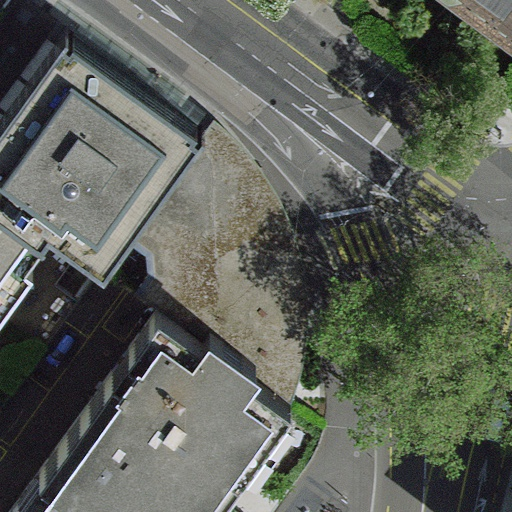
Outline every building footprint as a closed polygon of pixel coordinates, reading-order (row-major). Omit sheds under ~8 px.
[(0,0),(0,14),(10,0),(0,0)] [(511,0),(490,0),(511,16),(511,0)] [(108,267),(202,136),(208,128),(70,27),(0,123),(0,201),(46,235),(53,227),(108,267)] [(252,170),(220,139),(213,144),(202,136),(108,267),(162,306),(283,394),(295,378),(301,312),(285,233),(252,170)] [(0,315),(35,267),(28,259),(46,235),(0,201),(0,315)] [(194,511),(283,394),(162,306),(43,471),(100,511),(194,511)] [(100,511),(43,471),(13,511),(100,511)]
